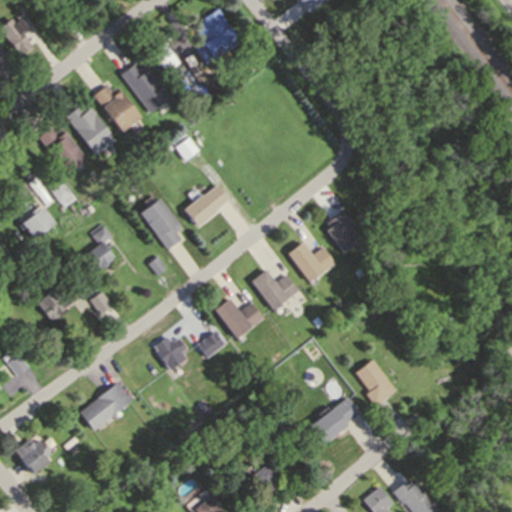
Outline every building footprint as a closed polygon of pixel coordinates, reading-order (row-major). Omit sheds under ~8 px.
[(316,0),(304,9),(298,0),(316,0)] [(235,41),(203,62),(192,45),(198,41),(187,24),(215,7),(235,41)] [(17,54),(0,32),(0,22),(8,16),(30,45),(17,54)] [(161,72),(146,51),(159,41),(175,61),(161,72)] [(10,61),(6,63),(13,73),(3,80),(0,75),(0,49),(1,48),(10,61)] [(117,73),(129,63),(136,73),(143,69),(164,96),(145,110),(117,73)] [(101,107),(118,94),(145,129),(133,138),(126,129),(120,133),(101,107)] [(62,114),(74,105),(82,115),(88,111),(109,138),(91,152),(62,114)] [(35,135),(47,126),(54,136),(60,132),(79,157),(62,170),(35,135)] [(185,138),(195,152),(182,162),(172,149),(185,138)] [(41,182),(54,173),(71,197),(60,205),(57,202),(56,203),(41,182)] [(181,208),(199,195),(200,196),(214,185),(223,197),(191,222),(189,219),(187,220),(185,217),(187,216),(181,208)] [(136,210),(153,197),(172,223),(167,227),(174,237),(163,246),(136,210)] [(49,222),(29,237),(16,220),(21,216),(13,206),(24,198),(32,209),(36,205),(49,222)] [(324,228),(327,226),(324,221),(328,218),(327,217),(337,209),(346,220),(343,222),(356,238),(340,250),(324,228)] [(91,270),(80,252),(93,244),(87,234),(100,226),(107,237),(100,241),(111,259),(91,270)] [(284,252),(298,242),(308,255),(319,246),(330,261),(305,280),(284,252)] [(152,275),(144,263),(153,256),(162,268),(152,275)] [(357,277),(352,271),(357,268),(362,274),(357,277)] [(247,279),(261,270),(271,283),(282,275),(293,289),(268,307),(247,279)] [(53,285),(66,302),(60,307),(63,310),(47,321),(32,300),(53,285)] [(85,298),(97,290),(107,306),(95,314),(85,298)] [(210,307),(223,298),(234,311),(246,302),(257,316),(231,335),(210,307)] [(219,344),(200,358),(190,343),(209,330),(219,344)] [(164,370),(148,345),(163,335),(166,341),(173,336),(181,347),(176,350),(181,359),(164,370)] [(291,339),(295,344),(288,348),(285,343),(291,339)] [(0,358),(0,354),(10,347),(24,367),(12,375),(0,358)] [(392,390),(372,405),(363,393),(366,390),(352,371),(369,359),(392,390)] [(112,382),(127,400),(90,430),(75,411),(112,382)] [(344,425),(320,443),(307,424),(344,397),(355,412),(342,422),(344,425)] [(280,431),(274,422),(282,417),(288,426),(280,431)] [(11,449),(27,437),(29,440),(33,438),(41,449),(38,451),(45,461),(28,473),(11,449)] [(265,461),(277,477),(258,491),(246,475),(265,461)] [(414,479),(435,509),(430,511),(408,511),(401,501),(397,504),(388,491),(404,479),(408,484),(414,479)] [(387,511),(369,511),(358,498),(375,485),(389,502),(383,507),(387,511)] [(162,503),(153,492),(160,487),(168,498),(162,503)] [(221,511),(192,511),(190,509),(208,494),(221,511)]
